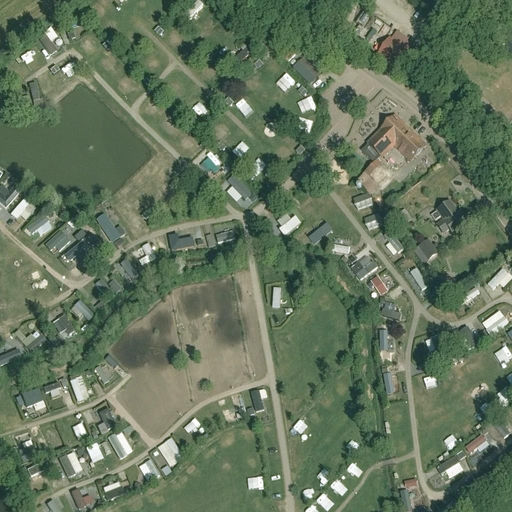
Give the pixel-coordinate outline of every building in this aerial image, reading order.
[(194,22),(190,18),(202,6),(197,1),(180,18),(189,27),(194,22)] [(147,20),(156,27),(164,19),(155,11),(147,20)] [(224,35),(229,29),(218,21),(214,27),(224,35)] [(56,52),(53,48),(60,42),(49,28),(42,33),(45,36),(38,41),(51,56),(56,52)] [(69,40),(74,38),(71,29),(66,31),(69,40)] [(168,40),(179,45),(183,37),(172,32),(168,40)] [(392,40),(379,59),(399,72),(412,54),(392,40)] [(241,50),(242,51),(232,61),(238,66),(255,50),(248,43),(241,50)] [(304,57),(292,68),(308,85),(320,73),(304,57)] [(108,60),(101,67),(109,74),(115,66),(108,60)] [(203,70),(210,78),(217,72),(210,64),(203,70)] [(55,66),(49,69),(51,75),(58,72),(55,66)] [(0,72),(9,86),(17,81),(8,67),(0,72)] [(49,88),(60,84),(56,74),(46,78),(49,88)] [(287,74),(276,84),(285,93),(296,83),(287,74)] [(126,92),(135,88),(129,77),(121,81),(126,92)] [(36,83),(28,84),(33,109),(40,108),(36,83)] [(144,106),(151,113),(158,107),(150,100),(144,106)] [(362,152),(361,153),(374,165),(377,162),(381,158),(382,159),(393,147),(409,164),(426,147),(423,145),(410,131),(395,116),(379,133),(378,133),(379,134),(368,144),(368,145),(368,146),(363,151),(362,152)] [(176,121),(169,128),(176,135),(183,129),(176,121)] [(208,133),(216,142),(227,133),(220,124),(208,133)] [(241,142),(231,152),(238,159),(248,149),(241,142)] [(210,170),(213,173),(221,164),(210,154),(199,166),(207,173),(210,170)] [(248,169),(256,177),(266,167),(259,159),(248,169)] [(373,166),(365,174),(379,188),(387,180),(373,166)] [(1,185),(0,185),(0,205),(15,221),(19,217),(23,221),(32,213),(26,206),(28,204),(23,198),(10,211),(6,207),(14,198),(1,185)] [(357,212),(373,206),(367,193),(352,200),(357,212)] [(450,203),(437,212),(438,212),(432,217),(436,222),(441,218),(444,221),(437,226),(444,235),(449,231),(452,235),(468,224),(460,214),(458,215),(457,213),(450,203)] [(411,222),(405,211),(399,216),(405,226),(411,222)] [(105,214),(97,218),(107,244),(124,237),(120,227),(112,230),(105,214)] [(368,232),(383,226),(378,214),(363,220),(368,232)] [(42,215),(25,229),(30,235),(35,231),(39,237),(51,227),(42,215)] [(284,237),(300,224),(294,217),(278,230),(284,237)] [(65,224),(71,230),(76,225),(71,219),(65,224)] [(306,239),(325,225),(322,220),(302,234),(306,239)] [(327,226),(308,241),(314,248),(333,233),(327,226)] [(49,251),(53,248),(58,253),(69,242),(58,231),(43,246),(49,251)] [(393,257),(403,250),(389,232),(383,237),(388,244),(385,246),(393,257)] [(233,234),(216,238),(218,246),(235,242),(233,234)] [(190,243),(175,246),(177,254),(200,249),(198,237),(189,239),(190,243)] [(413,252),(423,267),(439,255),(429,241),(413,252)] [(80,242),(63,255),(68,262),(74,257),(78,262),(89,253),(80,242)] [(141,266),(156,259),(149,244),(141,247),(146,257),(138,261),(141,266)] [(348,254),(349,248),(333,245),(332,251),(348,254)] [(141,248),(132,253),(137,261),(145,256),(141,248)] [(350,269),(359,282),(376,269),(367,256),(350,269)] [(118,265),(132,280),(139,274),(125,259),(118,265)] [(416,269),(406,274),(419,301),(429,296),(416,269)] [(486,284),(492,291),(498,285),(502,289),(511,279),(503,269),(486,284)] [(455,287),(454,278),(444,279),(446,288),(455,287)] [(371,284),(381,299),(388,294),(378,279),(371,284)] [(100,280),(93,285),(106,302),(113,297),(100,280)] [(112,281),(107,285),(115,294),(120,290),(112,281)] [(226,281),(215,283),(218,301),(229,299),(226,281)] [(189,309),(201,306),(196,288),(184,291),(189,309)] [(456,301),(460,306),(479,293),(475,288),(456,301)] [(77,319),(80,315),(86,322),(93,315),(79,301),(68,310),(77,319)] [(92,308),(95,312),(102,306),(99,302),(92,308)] [(166,303),(156,309),(166,325),(176,318),(166,303)] [(380,316),(399,322),(401,315),(393,312),(395,306),(384,303),(380,316)] [(151,312),(139,324),(144,329),(156,317),(151,312)] [(484,341),(508,324),(499,312),(481,324),(485,330),(479,335),(484,341)] [(58,323),(50,333),(59,340),(71,326),(66,322),(62,327),(58,323)] [(144,347),(153,339),(137,323),(128,332),(144,347)] [(463,339),(459,341),(464,353),(477,346),(468,327),(459,331),(463,339)] [(286,347),(294,342),(287,330),(279,334),(286,347)] [(39,335),(34,340),(29,334),(24,339),(17,331),(12,334),(30,354),(44,342),(39,335)] [(380,332),(379,353),(393,353),(393,332),(380,332)] [(129,348),(134,343),(126,334),(120,339),(129,348)] [(431,362),(446,356),(439,336),(424,341),(431,362)] [(119,364),(127,358),(120,347),(111,353),(119,364)] [(0,366),(20,358),(16,350),(0,356),(0,366)] [(247,350),(233,354),(239,373),(253,368),(247,350)] [(205,364),(213,384),(221,381),(212,361),(205,364)] [(162,364),(157,371),(163,375),(167,367),(162,364)] [(99,366),(93,369),(102,385),(108,382),(99,366)] [(199,367),(194,370),(203,382),(207,379),(199,367)] [(171,369),(160,375),(163,380),(173,373),(171,369)] [(189,386),(196,381),(190,373),(176,383),(188,401),(195,395),(189,386)] [(383,375),(385,390),(397,388),(396,373),(383,375)] [(80,377),(68,381),(76,403),(88,398),(80,377)] [(56,384),(42,389),(50,409),(64,403),(56,384)] [(26,408),(32,406),(34,411),(45,407),(37,389),(21,395),(26,408)] [(259,393),(251,395),(256,415),(264,413),(259,393)] [(20,396),(15,398),(18,405),(23,403),(20,396)] [(298,396),(288,399),(291,413),(302,410),(298,396)] [(170,397),(158,406),(168,420),(180,412),(170,397)] [(131,398),(122,405),(129,415),(139,408),(131,398)] [(240,398),(234,400),(239,420),(246,419),(240,398)] [(107,412),(99,415),(107,435),(115,432),(107,412)] [(209,413),(203,416),(209,429),(214,426),(209,413)] [(195,422),(188,426),(200,443),(206,439),(195,422)] [(494,441),(501,440),(501,434),(506,433),(505,422),(492,424),(494,441)] [(55,430),(46,433),(55,453),(63,449),(55,430)] [(113,438),(106,442),(119,463),(126,459),(113,438)] [(19,458),(22,464),(37,458),(29,441),(20,445),(25,455),(19,458)] [(172,441),(164,445),(178,465),(184,460),(172,441)] [(480,441),(470,447),(476,459),(482,456),(480,452),(485,449),(480,441)] [(92,456),(100,453),(96,444),(88,448),(92,456)] [(439,476),(445,472),(449,480),(463,471),(455,457),(435,468),(439,476)] [(66,459),(58,463),(67,482),(75,478),(66,459)] [(26,469),(31,483),(52,474),(47,461),(26,469)] [(150,463),(145,466),(154,481),(159,478),(150,463)] [(167,468),(162,472),(166,478),(171,475),(167,468)] [(101,489),(106,501),(123,495),(118,482),(101,489)] [(399,493),(404,510),(417,507),(413,494),(407,496),(405,491),(399,493)] [(78,492),(71,495),(78,511),(85,509),(78,492)] [(59,511),(54,503),(46,508),(49,511),(59,511)]
